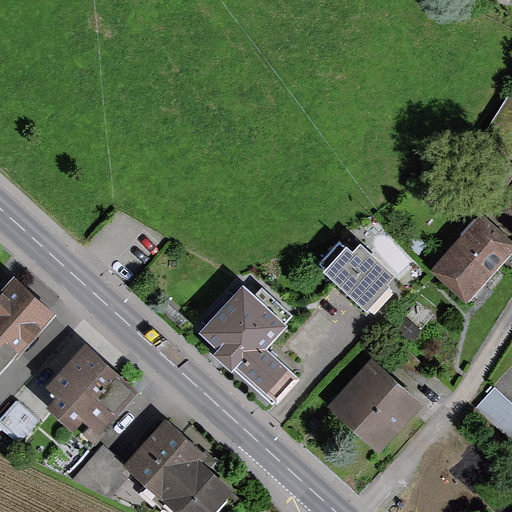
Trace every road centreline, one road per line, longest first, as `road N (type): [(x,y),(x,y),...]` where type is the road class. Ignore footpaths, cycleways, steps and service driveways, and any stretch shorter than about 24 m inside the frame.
road 1 (secondary): [(0,208),(336,511)]
road 2 (residential): [(511,315),(439,428),(358,511)]
